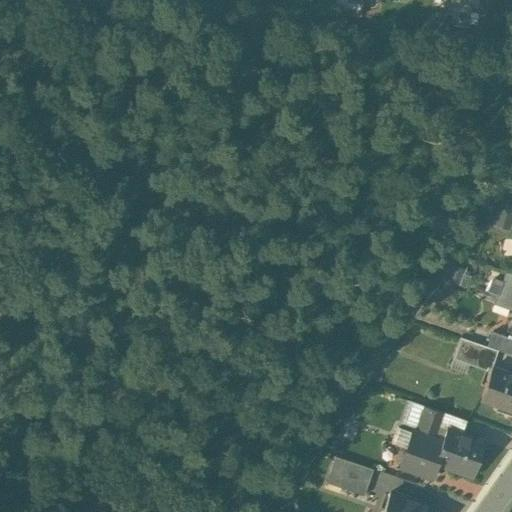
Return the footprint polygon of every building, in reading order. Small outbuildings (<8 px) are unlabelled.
[(333,0),(332,12),(352,15),(354,0),(351,0),(333,0)] [(510,229),(511,224),(511,203),(501,199),(493,223),(510,229)] [(457,271),(449,268),(442,279),(453,283),(457,271)] [(511,274),(505,272),(497,294),(511,299),(511,274)] [(491,336),(481,332),(473,333),(470,341),(487,346),(491,336)] [(511,338),(492,332),(491,336),(487,346),(494,349),(511,355),(511,338)] [(470,341),(460,337),(452,359),(486,371),(494,349),(487,346),(470,341)] [(511,374),(492,367),(480,399),(498,405),(498,404),(511,408),(511,374)] [(403,421),(415,424),(421,403),(409,400),(403,421)] [(444,413),(424,406),(416,428),(436,435),(444,413)] [(484,442),(447,429),(443,438),(435,462),(436,463),(472,476),(484,442)] [(437,441),(412,432),(406,449),(403,448),(399,450),(396,457),(398,461),(402,462),(400,466),(431,477),(436,463),(435,462),(443,438),(439,437),(437,441)] [(373,469),(335,456),(330,470),(345,475),(341,488),(364,496),(373,469)] [(434,511),(436,508),(390,492),(383,511),(434,511)]
